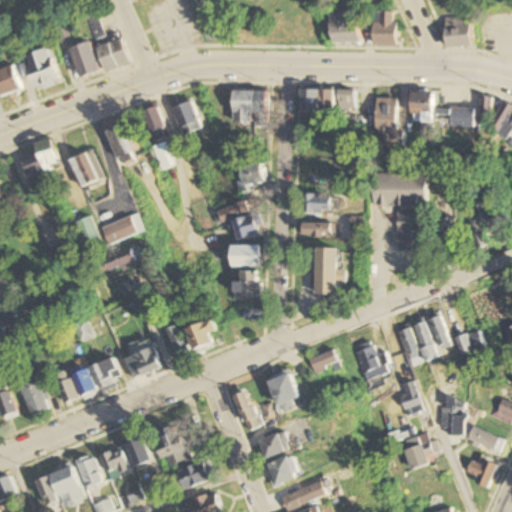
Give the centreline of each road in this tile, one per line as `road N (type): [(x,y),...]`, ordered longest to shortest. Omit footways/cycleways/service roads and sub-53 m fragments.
road 1 (residential): [(511,255),(0,457)]
road 2 (secondary): [(511,86),(430,69),(203,64),(0,134)]
road 3 (residential): [(285,343),(285,67)]
road 4 (residential): [(260,511),(207,375)]
